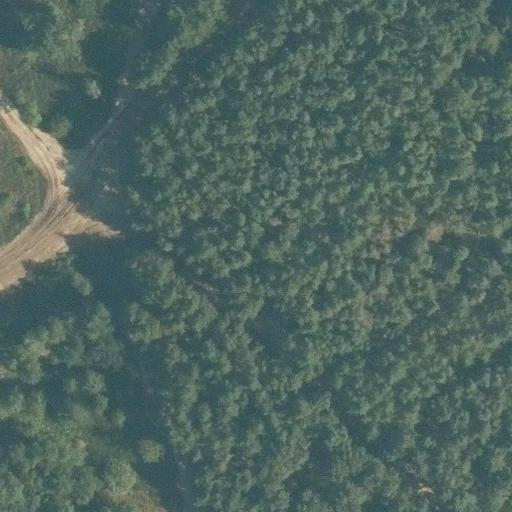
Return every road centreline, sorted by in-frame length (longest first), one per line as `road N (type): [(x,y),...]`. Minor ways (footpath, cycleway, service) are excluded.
road 1 (track): [(0,95),(36,152),(91,191),(426,511)]
road 2 (track): [(0,278),(91,191),(147,0)]
road 3 (track): [(91,191),(259,0)]
